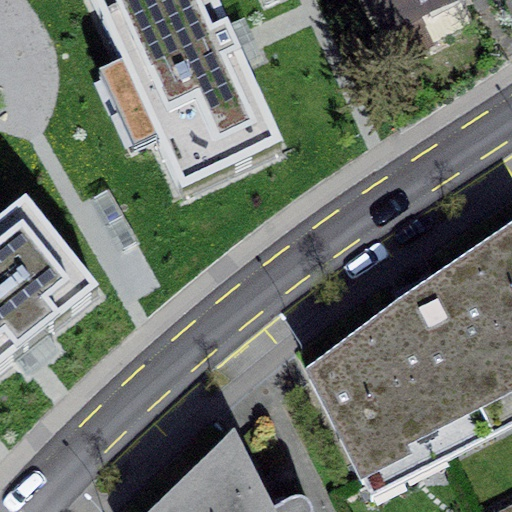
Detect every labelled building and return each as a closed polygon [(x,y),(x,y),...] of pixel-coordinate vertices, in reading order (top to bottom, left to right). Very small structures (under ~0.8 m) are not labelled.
[(91,0),(105,28),(164,0),(91,0)] [(238,79),(201,0),(164,0),(105,28),(127,76),(112,83),(144,150),(165,141),(191,197),(275,158),(238,79)] [(508,0),(371,0),(408,62),(510,2),(508,0)] [(0,232),(10,248),(0,254),(0,374),(159,268),(33,166),(0,188),(0,232)] [(0,254),(10,248),(0,232),(0,254)] [(511,244),(307,390),(371,511),(376,511),(511,442),(511,244)] [(257,511),(223,451),(163,511),(257,511)]
